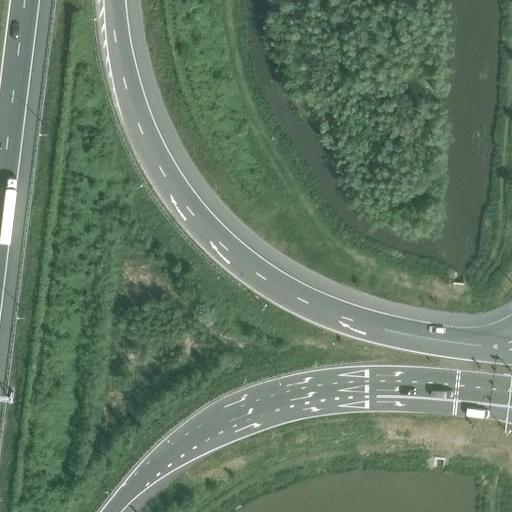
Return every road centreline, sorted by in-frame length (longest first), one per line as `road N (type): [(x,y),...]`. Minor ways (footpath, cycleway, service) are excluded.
road 1 (motorway): [(511,350),(339,320),(228,251),(152,160),(129,98),(114,0)]
road 2 (motorway): [(111,511),(180,448),(289,399),(375,389),(511,398)]
road 3 (motorway): [(0,215),(26,0)]
